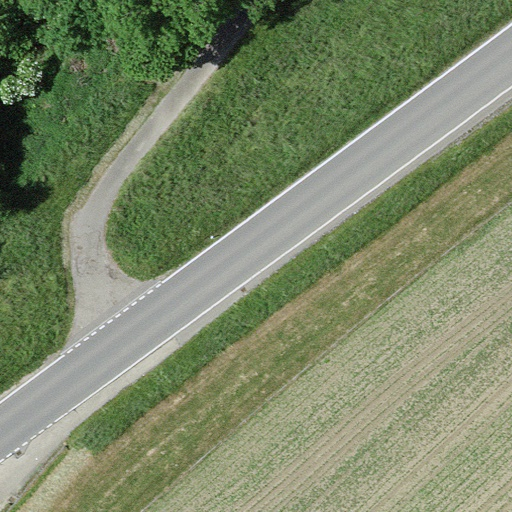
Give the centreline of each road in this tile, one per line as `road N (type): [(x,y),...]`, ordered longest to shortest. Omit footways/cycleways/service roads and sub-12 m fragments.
road 1 (tertiary): [(511,55),(0,438)]
road 2 (track): [(122,343),(87,234),(99,200),(253,0)]
